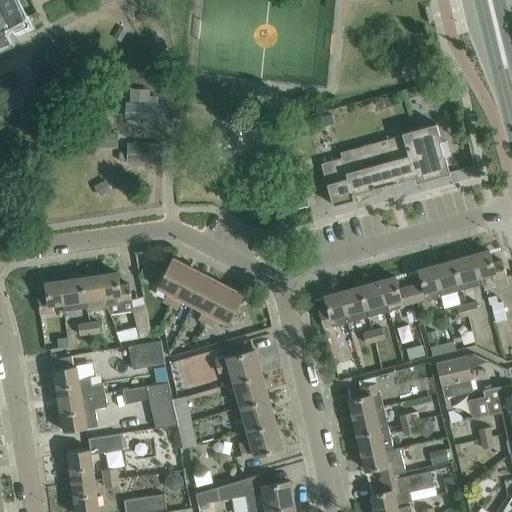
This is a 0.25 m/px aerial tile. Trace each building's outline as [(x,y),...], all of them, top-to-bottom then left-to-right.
[(0,0),(0,35),(5,33),(3,28),(11,24),(14,33),(29,26),(25,17),(22,18),(13,0),(0,0)] [(127,116),(163,118),(164,105),(157,105),(130,104),(128,104),(127,116)] [(333,205),(355,199),(353,193),(421,175),(423,180),(450,173),(445,155),(444,156),(439,141),(441,140),(436,123),(402,132),(403,135),(340,152),(342,157),(321,163),(333,205)] [(100,134),(100,146),(116,147),(116,134),(100,134)] [(127,161),(162,161),(162,145),(128,144),(127,161)] [(286,164),(296,208),(308,205),(298,162),(286,164)] [(502,261),(492,263),(489,250),(474,254),(480,275),(491,272),(493,280),(506,276),(502,261)] [(482,284),(480,275),(474,254),(453,260),(462,290),(482,284)] [(172,257),(157,287),(167,292),(162,302),(170,306),(190,266),(172,257)] [(441,295),(462,290),(453,260),(433,266),(441,295)] [(192,306),(208,275),(190,266),(170,306),(177,309),(181,300),(192,306)] [(419,270),(422,283),(413,286),(417,301),(427,298),(427,300),(441,296),(441,295),(433,266),(419,270)] [(102,274),(107,308),(108,308),(111,314),(133,311),(137,328),(117,332),(119,342),(152,335),(149,322),(144,303),(133,306),(129,284),(119,286),(117,272),(108,274),(102,274)] [(83,287),(86,308),(87,311),(107,308),(102,274),(82,277),(83,287)] [(206,324),(226,285),(208,275),(192,306),(202,310),(197,319),(206,324)] [(395,276),(383,280),(381,280),(389,311),(403,307),(402,305),(413,302),(408,287),(399,290),(395,276)] [(61,281),(64,302),(65,311),(86,308),(83,287),(82,277),(61,281)] [(389,311),(381,280),(359,286),(361,293),(367,317),(389,311)] [(54,311),(52,304),(64,302),(61,281),(45,283),(47,296),(37,298),(40,314),(54,311)] [(228,324),(244,294),(226,285),(206,324),(212,327),(216,318),(228,324)] [(367,317),(361,293),(359,286),(339,292),(347,322),(367,317)] [(329,309),(319,312),(323,327),(333,324),(333,326),(347,322),(339,292),(325,296),(329,309)] [(498,296),(488,298),(489,305),(491,304),(495,323),(506,320),(502,301),(499,302),(498,296)] [(469,316),(478,314),(475,301),(465,304),(469,316)] [(469,316),(465,304),(456,306),(459,319),(469,316)] [(164,319),(161,325),(168,329),(171,323),(164,319)] [(90,335),(99,334),(98,322),(88,323),(90,335)] [(90,335),(88,323),(78,324),(79,336),(90,335)] [(375,342),(384,340),(381,327),(371,330),(375,342)] [(361,345),(366,364),(378,361),(374,343),(375,342),(371,330),(356,334),(358,346),(361,345)] [(133,369),(165,363),(160,340),(129,346),(133,369)] [(422,343),(406,348),(409,359),(413,357),(425,355),(422,343)] [(230,369),(233,382),(261,374),(254,349),(214,361),(217,373),(230,369)] [(473,390),(470,379),(472,378),(467,355),(436,362),(444,397),(473,390)] [(78,379),(76,365),(73,366),(53,369),(59,400),(104,392),(102,383),(92,385),(91,377),(78,379)] [(233,382),(240,406),(268,398),(261,374),(233,382)] [(155,430),(177,425),(172,399),(168,382),(146,386),(155,430)] [(376,383),(361,386),(363,396),(350,399),(352,412),(383,404),(381,393),(378,393),(376,383)] [(501,412),(511,410),(511,384),(509,385),(497,387),(496,388),(491,389),(483,391),(484,394),(471,397),(473,403),(474,407),(475,412),(476,418),(496,413),(501,412)] [(104,392),(59,400),(64,431),(97,426),(93,404),(105,402),(104,392)] [(177,425),(191,422),(186,396),(172,399),(177,425)] [(275,423),(268,398),(240,406),(247,431),(275,423)] [(389,428),(383,404),(352,412),(358,435),(389,428)] [(511,410),(501,412),(506,433),(511,431),(511,410)] [(401,425),(413,422),(411,413),(399,416),(401,425)] [(177,425),(182,449),(196,446),(191,422),(177,425)] [(413,422),(401,425),(403,434),(415,431),(413,422)] [(247,431),(251,444),(239,447),(242,459),(282,447),(275,423),(247,431)] [(480,439),(491,436),(489,427),(478,430),(480,439)] [(393,450),(389,428),(358,435),(363,457),(393,450)] [(88,438),(89,448),(67,451),(72,483),(93,480),(90,455),(124,450),(122,433),(88,438)] [(491,436),(480,439),(482,449),(493,447),(491,436)] [(432,465),(448,461),(445,447),(429,450),(432,465)] [(366,470),(379,467),(382,477),(405,472),(399,448),(393,450),(363,457),(366,470)] [(103,478),(118,476),(117,468),(102,470),(103,478)] [(398,478),(383,481),(385,491),(372,494),(375,508),(411,499),(410,492),(434,486),(431,470),(398,478)] [(216,487),(219,500),(246,495),(248,511),(258,511),(265,511),(294,506),(290,480),(262,485),(260,474),(216,487)] [(118,476),(103,478),(104,488),(119,486),(118,476)] [(93,480),(72,483),(75,511),(91,511),(98,511),(93,480)] [(125,511),(146,511),(166,509),(164,494),(124,500),(125,511)] [(412,501),(411,499),(375,508),(375,511),(411,511),(410,506),(397,509),(396,505),(412,501)]
